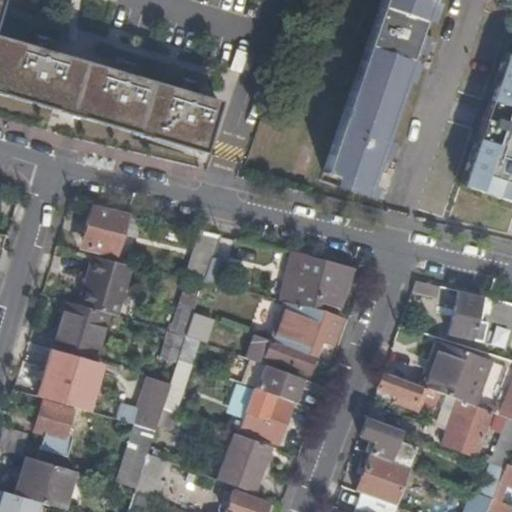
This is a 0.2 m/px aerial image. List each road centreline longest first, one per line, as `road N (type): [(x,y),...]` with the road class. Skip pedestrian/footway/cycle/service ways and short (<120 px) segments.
road 1 (residential): [(53,170),(395,251)]
road 2 (residential): [(395,251),(300,511)]
road 3 (residential): [(395,251),(400,214),(474,0)]
road 4 (residential): [(0,351),(53,170)]
